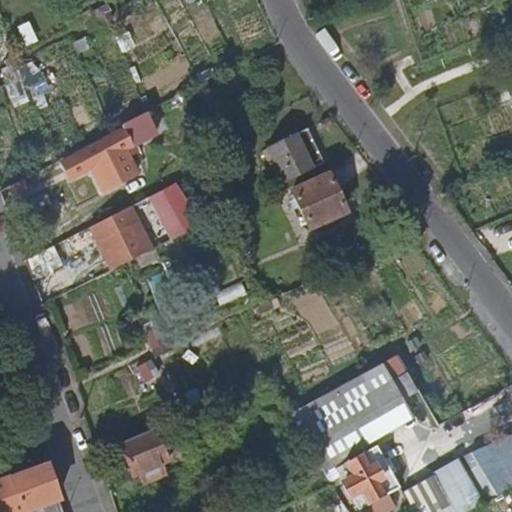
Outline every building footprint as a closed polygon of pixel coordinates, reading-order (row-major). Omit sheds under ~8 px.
[(116,129),(119,133),(121,137),(143,126),(137,118),(116,129)] [(274,145),(291,181),(325,165),(316,146),(307,128),(274,145)] [(128,149),(121,137),(119,133),(78,153),(87,171),(128,149)] [(149,136),(131,145),(136,153),(153,144),(149,136)] [(329,178),(293,193),(310,229),(345,213),(337,196),(329,178)] [(26,189),(21,179),(6,187),(10,197),(26,189)] [(171,240),(199,225),(176,181),(148,196),(171,240)] [(130,206),(91,226),(112,269),(151,250),(130,206)] [(54,245),(24,259),(32,279),(63,263),(54,245)] [(388,362),(397,378),(407,372),(405,369),(398,357),(388,362)] [(385,363),(286,414),(320,466),(368,441),(356,419),(403,395),(385,363)] [(407,395),(417,389),(407,372),(397,378),(407,395)] [(156,428),(119,444),(133,475),(169,459),(156,428)] [(511,435),(459,459),(483,501),(511,487),(511,435)] [(379,443),(336,464),(358,508),(400,486),(379,443)] [(434,476),(453,511),(463,511),(483,501),(459,459),(432,474),(434,476)] [(48,461),(0,477),(0,511),(33,511),(63,502),(48,461)] [(404,492),(414,511),(453,511),(434,476),(404,492)]
